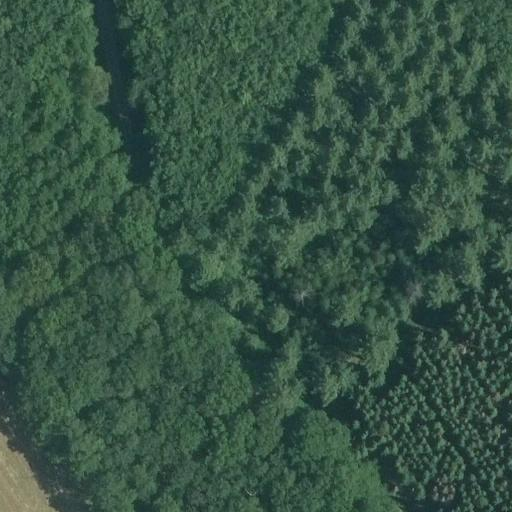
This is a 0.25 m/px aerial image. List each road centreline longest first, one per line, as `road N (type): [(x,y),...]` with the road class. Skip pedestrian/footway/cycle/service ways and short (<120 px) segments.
road 1 (track): [(99,0),(121,125),(161,242),(326,511)]
road 2 (track): [(161,242),(0,319)]
